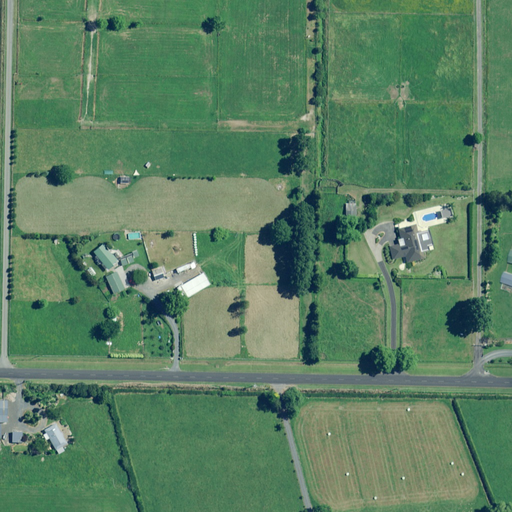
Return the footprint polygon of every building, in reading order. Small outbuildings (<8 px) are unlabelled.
[(356,204),(346,204),(345,217),(356,217),(356,204)] [(448,209),(437,212),(439,219),(450,216),(448,209)] [(418,233),(415,225),(398,230),(400,239),(398,240),(399,244),(389,247),(392,260),(404,256),(406,263),(424,258),(422,251),(433,249),(428,230),(418,233)] [(107,251),(102,244),(93,252),(102,263),(100,264),(106,271),(118,262),(108,250),(107,251)] [(133,252),(134,251),(133,250),(133,249),(132,248),(131,247),(130,247),(128,247),(127,247),(126,248),(126,249),(126,251),(126,252),(126,253),(127,254),(128,255),(129,255),(131,255),(132,254),(133,253),(133,252)] [(124,289),(116,272),(106,277),(113,294),(124,289)] [(511,274),(506,272),(503,282),(511,285),(511,274)] [(210,285),(203,273),(177,289),(184,300),(210,285)] [(67,445),(54,424),(44,430),(46,433),(43,435),(46,440),(49,438),(58,454),(64,451),(62,448),(67,445)] [(22,433),(6,432),(5,442),(22,443),(22,433)]
